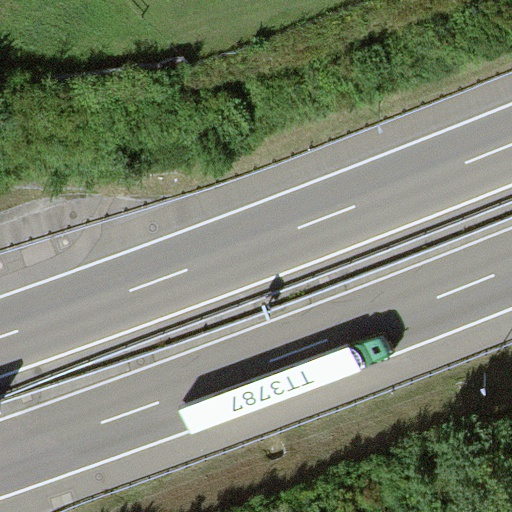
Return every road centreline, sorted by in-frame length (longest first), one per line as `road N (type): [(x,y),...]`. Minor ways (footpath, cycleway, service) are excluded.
road 1 (motorway): [(511,144),(0,335)]
road 2 (motorway): [(0,455),(511,268)]
